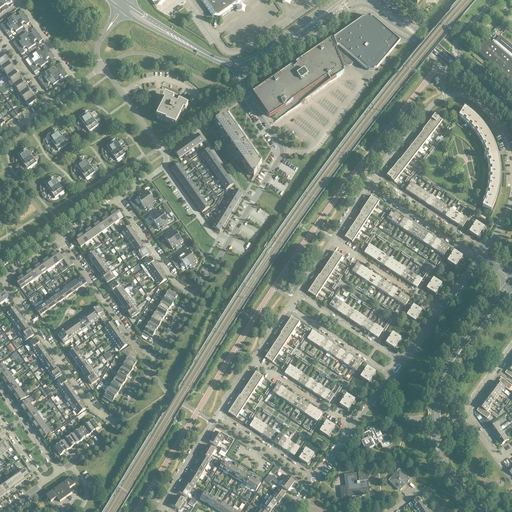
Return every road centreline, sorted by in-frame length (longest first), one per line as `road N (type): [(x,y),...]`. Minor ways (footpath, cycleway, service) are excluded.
road 1 (residential): [(226,244),(282,150),(238,68)]
road 2 (residential): [(118,423),(88,406),(2,279)]
road 3 (secondary): [(365,0),(511,118)]
road 4 (secondary): [(511,108),(381,0)]
road 5 (secondary): [(468,501),(443,463),(433,428),(437,393),(460,350)]
road 6 (residential): [(157,358),(132,343),(61,240)]
road 7 (residential): [(496,460),(465,408),(511,347)]
road 8 (secondary): [(238,68),(264,61),(350,0)]
road 9 (residential): [(481,250),(375,177)]
road 10 (residential): [(474,258),(368,188)]
road 11 (residential): [(194,296),(174,281),(116,200)]
road 12 (residential): [(436,310),(333,240)]
road 13 (residential): [(398,361),(298,293)]
road 14 (residential): [(164,167),(164,153),(102,67)]
